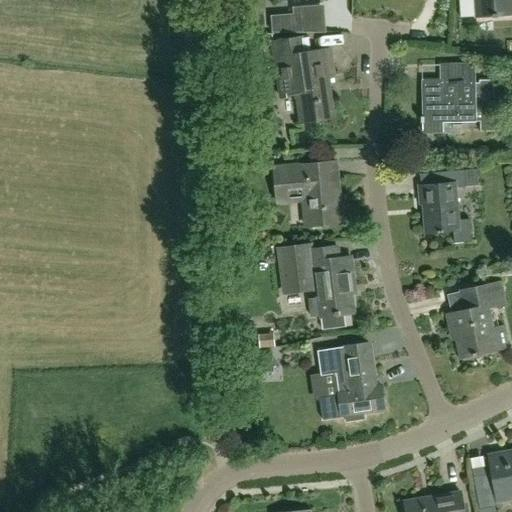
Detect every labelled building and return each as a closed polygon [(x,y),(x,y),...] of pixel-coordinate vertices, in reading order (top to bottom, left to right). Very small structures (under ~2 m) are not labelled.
[(511,14),(511,0),(474,0),(476,17),(511,14)] [(273,33),(303,33),(302,14),(293,15),(272,17),(273,33)] [(280,99),(297,96),(301,123),(335,118),(329,76),(335,75),(331,49),(311,52),(309,36),(271,42),(280,99)] [(443,132),(442,121),(482,120),(482,130),(497,130),(495,79),(479,79),(479,82),(475,82),(474,63),(440,64),(440,73),(440,81),(422,82),(423,132),(443,132)] [(301,164),(302,166),(277,168),(279,203),(304,201),(306,226),(342,223),(338,171),(337,162),(301,164)] [(466,186),(466,187),(478,186),(477,169),(465,170),(439,172),(440,179),(440,184),(419,187),(421,203),(423,203),(426,234),(442,232),(442,231),(453,230),(454,244),(472,243),(470,220),(457,221),(454,187),(466,186)] [(346,328),(344,315),(355,314),(351,288),(355,287),(351,259),(339,260),(338,254),(338,248),(311,251),(310,245),(280,249),(285,292),(318,288),(319,298),(309,299),(311,318),(322,316),(322,318),(320,319),(322,331),(346,328)] [(503,326),(493,328),(488,306),(497,304),(493,284),(460,292),(447,295),(451,314),(448,314),(453,339),(457,338),(461,356),(497,348),(508,346),(503,326)] [(382,386),(376,387),(370,343),(318,351),(321,374),(336,372),(339,395),(320,398),(323,420),(345,416),(346,422),(365,419),(364,412),(385,409),(382,386)] [(480,510),(496,507),(497,507),(495,497),(497,497),(511,493),(511,456),(508,457),(507,454),(490,457),(491,466),(493,473),(483,475),(473,477),(480,510)] [(463,511),(461,494),(454,495),(404,503),(405,511),(463,511)]
